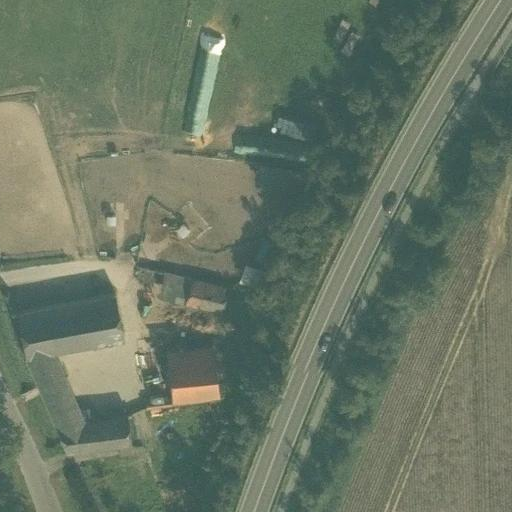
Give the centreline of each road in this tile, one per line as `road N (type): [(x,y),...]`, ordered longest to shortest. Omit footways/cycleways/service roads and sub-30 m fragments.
road 1 (primary): [(248,511),(341,278),(495,0)]
road 2 (residential): [(0,393),(47,511)]
